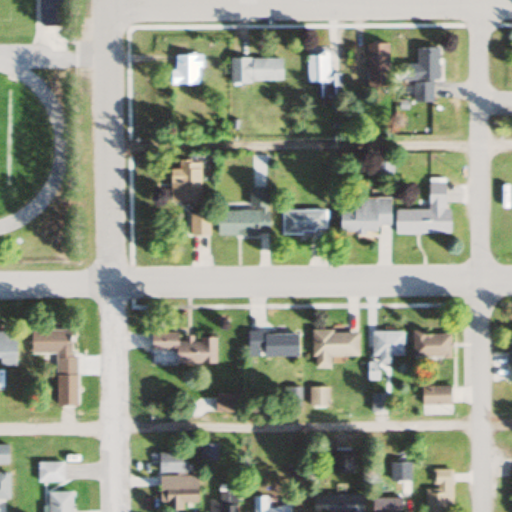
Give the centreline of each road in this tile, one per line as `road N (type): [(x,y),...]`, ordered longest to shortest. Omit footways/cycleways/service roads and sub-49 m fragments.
road 1 (residential): [(114,511),(107,0)]
road 2 (residential): [(0,284),(511,278)]
road 3 (residential): [(481,511),(477,0)]
road 4 (residential): [(511,5),(108,9)]
